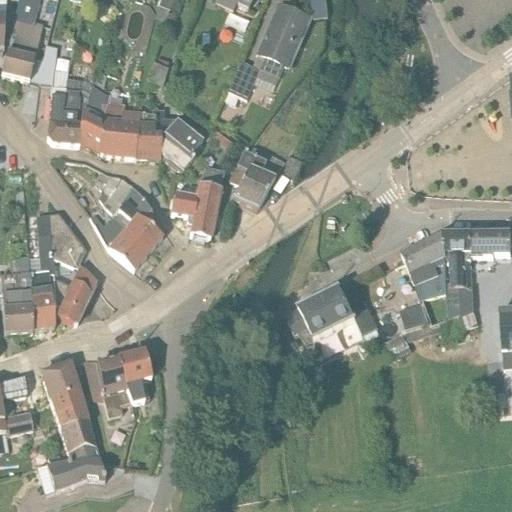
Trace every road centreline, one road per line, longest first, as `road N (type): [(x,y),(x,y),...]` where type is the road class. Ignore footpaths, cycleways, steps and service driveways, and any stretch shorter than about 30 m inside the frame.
road 1 (residential): [(207,265),(141,176),(112,162),(32,159)]
road 2 (residential): [(157,511),(175,416),(171,356),(147,305)]
road 3 (residential): [(207,265),(363,155)]
road 4 (residential): [(147,305),(96,253),(32,159)]
road 5 (residential): [(0,373),(63,351),(147,305)]
